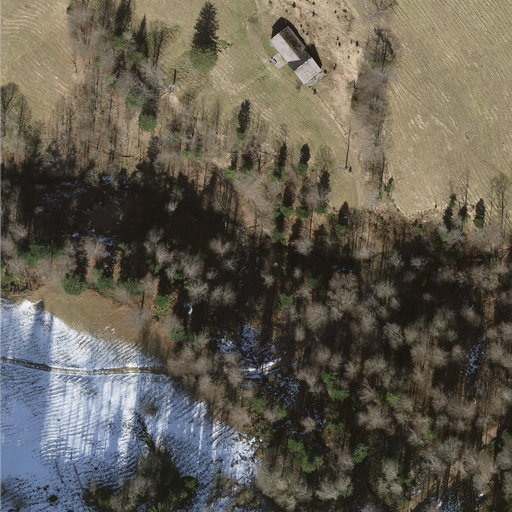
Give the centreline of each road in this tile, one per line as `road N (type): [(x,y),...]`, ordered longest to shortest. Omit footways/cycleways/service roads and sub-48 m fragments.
road 1 (track): [(245,18),(344,142),(377,253),(363,303),(312,350),(237,374),(92,374),(0,360)]
road 2 (track): [(403,511),(505,422)]
